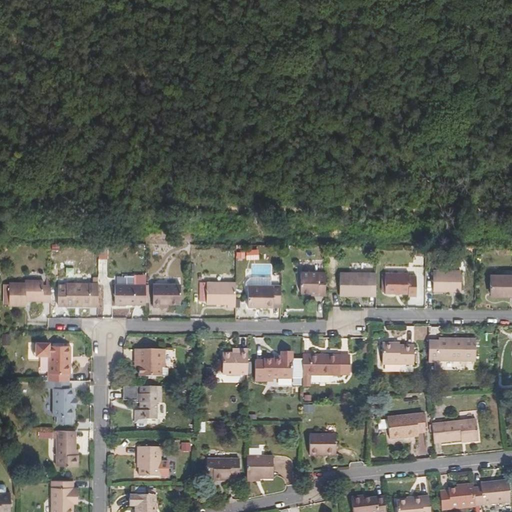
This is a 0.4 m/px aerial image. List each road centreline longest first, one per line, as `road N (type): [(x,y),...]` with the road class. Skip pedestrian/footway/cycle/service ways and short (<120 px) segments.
road 1 (residential): [(511,316),(360,314),(322,328),(100,326)]
road 2 (residential): [(226,511),(305,495),(333,476),(511,456)]
road 3 (residential): [(100,326),(97,511)]
